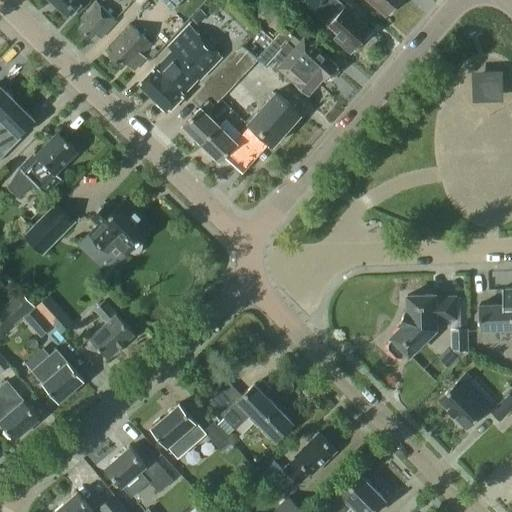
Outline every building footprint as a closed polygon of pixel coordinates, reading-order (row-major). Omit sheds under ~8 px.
[(48,0),(68,18),(84,0),(48,0)] [(161,0),(173,10),(181,0),(161,0)] [(337,0),(310,0),(307,4),(316,12),(314,13),(339,35),(337,37),(339,42),(348,51),(353,49),(360,41),(361,43),(372,31),(337,0)] [(367,0),(385,16),(398,0),(367,0)] [(84,23),(79,28),(91,40),(96,34),(101,38),(116,22),(96,2),(80,19),(84,23)] [(253,16),(261,24),(269,16),(260,8),(253,16)] [(114,50),(109,56),(122,68),(127,63),(135,70),(146,58),(141,54),(152,43),(130,23),(109,46),(114,50)] [(154,67),(139,84),(168,111),(169,111),(184,94),(183,93),(220,54),(188,24),(167,47),(172,52),(166,59),(157,69),(154,67)] [(286,29),(279,36),(310,63),(304,70),(319,83),(323,78),(326,81),(338,67),(305,38),(301,43),(286,29)] [(279,36),(259,58),(267,66),(274,59),(281,65),(278,68),(308,95),(319,83),(304,70),(310,63),(279,36)] [(244,46),(236,54),(250,68),(259,59),(244,46)] [(242,77),(250,68),(236,54),(228,62),(242,77)] [(228,62),(220,71),(234,85),(242,77),(228,62)] [(226,93),(234,85),(220,71),(212,79),(226,93)] [(472,71),(472,101),(501,101),(501,71),(472,71)] [(212,79),(204,87),(218,102),(226,93),(212,79)] [(0,117),(16,101),(0,85),(0,117)] [(183,125),(201,143),(219,124),(207,113),(218,102),(204,87),(192,99),(201,107),(183,125)] [(277,93),(263,109),(287,131),(301,115),(277,93)] [(0,117),(0,159),(22,137),(20,136),(35,120),(16,101),(0,117)] [(263,109),(258,114),(269,124),(260,135),(270,143),(273,146),(287,131),(263,109)] [(243,134),(236,141),(237,142),(225,156),(243,172),(270,143),(260,135),(269,124),(258,114),(249,123),(251,125),(243,134)] [(219,124),(201,143),(219,161),(225,156),(237,142),(236,141),(243,134),(226,117),(219,124)] [(61,179),(55,173),(77,151),(59,132),(37,155),(35,153),(20,168),(9,186),(19,196),(34,182),(46,194),(61,179)] [(141,241),(140,240),(152,228),(124,200),(115,210),(107,202),(92,218),(99,225),(91,234),(108,250),(116,242),(127,252),(130,249),(131,250),(132,250),(134,251),(135,250),(137,250),(138,249),(139,249),(140,247),(141,246),(141,245),(141,244),(141,242),(141,241)] [(57,202),(23,236),(43,255),(76,222),(57,202)] [(511,287),(502,288),(502,303),(479,304),(479,329),(511,328),(511,287)] [(9,301),(24,317),(36,306),(22,290),(9,301)] [(408,294),(408,295),(408,312),(405,310),(401,323),(403,324),(391,336),(394,339),(388,344),(389,350),(395,357),(402,357),(407,352),(410,354),(436,328),(436,318),(456,317),(455,296),(436,297),(436,293),(408,294)] [(36,309),(52,327),(67,315),(50,296),(36,309)] [(107,324),(90,340),(108,359),(134,334),(105,302),(95,311),(107,324)] [(52,327),(36,309),(24,319),(41,338),(52,327)] [(458,348),(475,347),(474,325),(456,326),(458,348)] [(57,348),(32,370),(60,402),(84,381),(57,348)] [(0,352),(0,373),(0,374),(11,364),(0,352)] [(466,372),(450,389),(439,400),(462,423),(467,428),(472,423),(488,408),(494,402),(477,384),(466,372)] [(12,436),(15,440),(39,418),(24,400),(23,401),(6,381),(0,386),(0,422),(0,423),(7,430),(5,432),(10,438),(12,436)] [(249,412),(261,424),(277,439),(293,423),(265,395),(271,389),(263,381),(257,387),(254,384),(242,395),(228,381),(208,401),(234,428),(249,412)] [(511,396),(510,394),(491,411),(500,421),(511,409),(511,396)] [(151,429),(167,448),(177,459),(206,433),(180,404),(151,429)] [(214,421),(204,431),(223,449),(228,454),(235,447),(230,442),(232,440),(227,434),(217,424),(214,421)] [(319,432),(295,456),(297,458),(287,468),(298,479),(308,468),(313,473),(316,470),(337,450),(319,432)] [(129,448),(106,469),(121,486),(122,485),(132,496),(148,482),(158,493),(172,480),(152,458),(145,465),(129,448)] [(273,460),(256,477),(265,485),(277,472),(275,470),(279,465),(273,460)] [(361,475),(346,490),(332,503),(330,501),(321,511),(341,511),(350,504),(353,508),(357,511),(372,511),(385,500),(361,475)] [(92,511),(77,493),(54,511),(95,511),(94,510),(92,511)] [(127,511),(114,495),(99,507),(103,511),(127,511)] [(289,497),(273,511),(302,511),(303,511),(289,497)]
